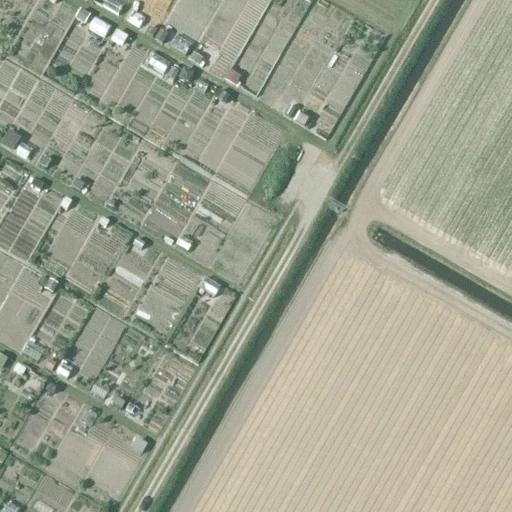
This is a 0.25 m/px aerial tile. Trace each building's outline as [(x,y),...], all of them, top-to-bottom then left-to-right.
[(211,0),(225,10),(232,0),(211,0)] [(91,18),(82,12),(76,22),(86,27),(91,18)] [(153,40),(157,33),(151,29),(147,36),(153,40)] [(141,48),(147,36),(135,30),(129,43),(141,48)] [(155,41),(162,46),(169,36),(161,31),(155,41)] [(123,50),(129,39),(118,33),(112,44),(123,50)] [(155,71),(168,77),(177,60),(164,53),(155,71)] [(193,55),(189,62),(198,68),(202,61),(193,55)] [(173,70),(169,77),(176,81),(179,74),(173,70)] [(179,81),(184,84),(189,82),(192,77),(183,72),(179,81)] [(255,74),(251,86),(269,92),(273,81),(255,74)] [(225,83),(235,88),(239,81),(229,76),(225,83)] [(229,99),(219,93),(215,100),(225,106),(229,99)] [(268,97),(263,106),(270,110),(275,101),(268,97)] [(298,116),(294,123),(305,129),(309,122),(298,116)] [(20,142),(10,136),(4,145),(14,151),(20,142)] [(307,199),(329,148),(313,141),(290,191),(307,199)] [(43,161),(40,167),(47,171),(50,165),(43,161)] [(77,182),(72,189),(80,194),(84,187),(77,182)] [(32,188),(40,193),(44,188),(35,183),(32,188)] [(67,201),(62,209),(67,212),(72,204),(67,201)] [(110,236),(122,243),(129,229),(117,223),(110,236)] [(134,248),(141,252),(144,247),(137,242),(134,248)] [(58,287),(50,282),(46,291),(53,296),(58,287)] [(0,357),(0,368),(4,371),(8,362),(0,357)] [(57,366),(51,362),(46,370),(53,373),(57,366)] [(29,381),(42,380),(40,365),(27,367),(29,381)] [(17,367),(13,374),(22,379),(26,372),(17,367)] [(51,387),(47,393),(54,397),(58,390),(51,387)] [(138,443),(133,451),(143,457),(148,448),(138,443)]
